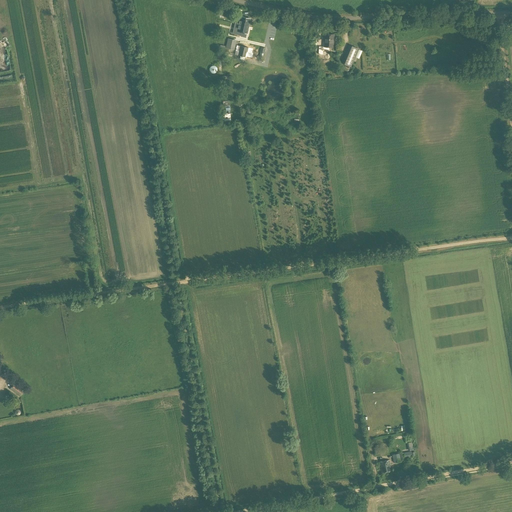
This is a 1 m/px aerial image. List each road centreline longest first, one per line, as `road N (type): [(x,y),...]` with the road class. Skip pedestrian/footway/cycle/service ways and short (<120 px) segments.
road 1 (track): [(180,281),(511,238)]
road 2 (unclassified): [(511,16),(313,17),(230,0)]
road 3 (track): [(127,0),(177,275)]
road 4 (track): [(180,288),(221,507)]
road 5 (track): [(0,307),(180,281)]
road 6 (unclassified): [(238,511),(400,482)]
